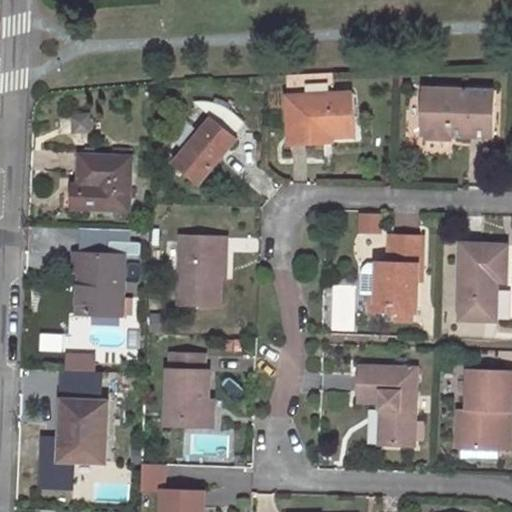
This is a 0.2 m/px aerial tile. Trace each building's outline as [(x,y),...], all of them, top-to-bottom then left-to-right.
[(286,76),(289,147),(336,145),(336,139),(335,130),(356,129),(353,93),(334,94),(333,73),(286,76)] [(493,138),(495,91),(427,89),(427,102),(422,102),(422,121),(426,122),(426,141),(451,143),(452,137),(493,138)] [(211,104),(202,103),(195,104),(212,119),(221,108),(211,104)] [(212,119),(173,165),(198,185),(236,140),(232,137),(243,124),(237,119),(227,111),(221,108),(212,119)] [(356,138),(356,129),(335,130),(336,139),(356,138)] [(73,208),(128,210),(130,158),(127,158),(112,158),(80,156),(79,186),(74,186),(73,208)] [(359,231),(380,232),(381,216),(360,216),(359,231)] [(228,237),(181,236),(178,306),(220,307),(221,278),(221,256),(227,256),(228,237)] [(423,239),(390,238),(389,264),(378,264),(376,303),(392,304),(391,312),(395,313),(412,313),(417,314),(418,274),(422,273),(423,239)] [(506,282),(508,247),(464,245),(460,320),(496,321),(497,282),(506,282)] [(121,315),(123,256),(74,254),(73,272),(80,272),(78,313),(121,315)] [(376,303),(378,264),(371,264),(370,312),(391,312),(392,304),(376,303)] [(412,313),(395,313),(395,321),(411,322),(412,313)] [(172,371),(204,372),(205,356),(172,355),(172,371)] [(87,356),(61,356),(60,371),(87,372),(87,356)] [(417,369),(360,367),(359,401),(381,402),(380,410),(388,410),(387,445),(414,447),(415,439),(415,424),(417,369)] [(511,394),(511,371),(469,370),(467,411),(459,410),(458,449),(502,451),(503,413),(511,413),(511,394)] [(172,371),(169,371),(167,426),(184,427),(185,422),(201,422),(201,403),(205,403),(205,401),(206,372),(204,372),(172,371)] [(105,462),(107,403),(70,401),(69,420),(62,420),(60,461),(105,462)] [(201,403),(201,422),(214,423),(214,402),(205,401),(205,403),(201,403)] [(388,410),(380,410),(379,445),(387,445),(388,410)] [(510,452),(511,413),(503,413),(502,451),(510,452)] [(423,424),(415,424),(415,439),(423,439),(423,424)] [(162,491),(161,511),(202,511),(203,493),(162,491)]
